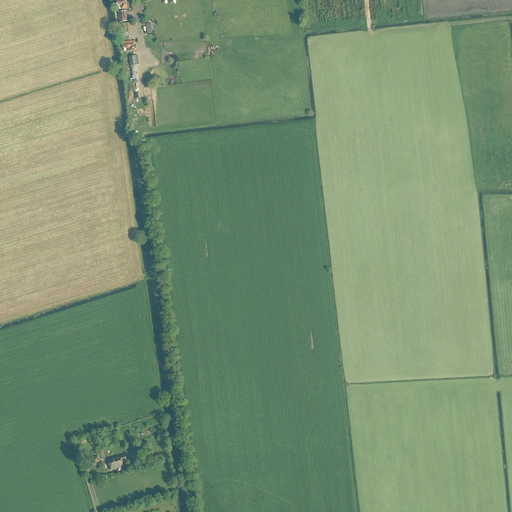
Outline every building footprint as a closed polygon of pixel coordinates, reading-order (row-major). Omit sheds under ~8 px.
[(118,0),(118,1),(117,1),(118,6),(121,5),(122,10),(127,9),(127,5),(125,0),(118,0)] [(126,12),(118,13),(120,22),(127,21),(126,12)] [(130,24),(124,25),(125,33),(132,32),(130,24)] [(136,51),(135,41),(124,42),(124,44),(123,44),(124,49),(127,48),(128,52),(136,51)] [(136,56),(129,57),(130,66),(137,66),(139,65),(138,56),(136,56)] [(121,462),(126,460),(125,455),(120,457),(107,460),(110,470),(123,466),(121,462)]
